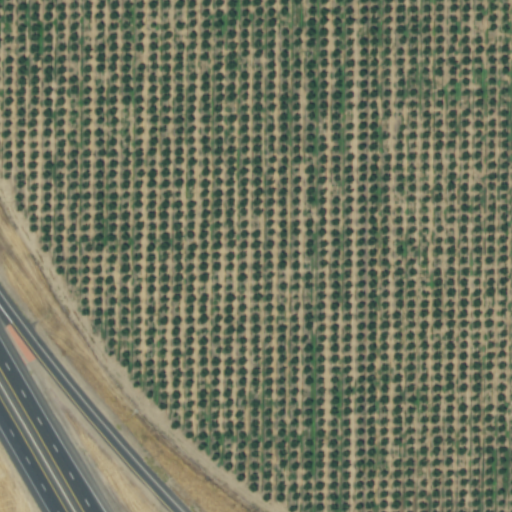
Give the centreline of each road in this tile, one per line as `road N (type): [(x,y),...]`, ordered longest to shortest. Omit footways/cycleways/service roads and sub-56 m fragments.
road 1 (trunk): [(176,511),(0,302)]
road 2 (trunk): [(90,511),(0,357)]
